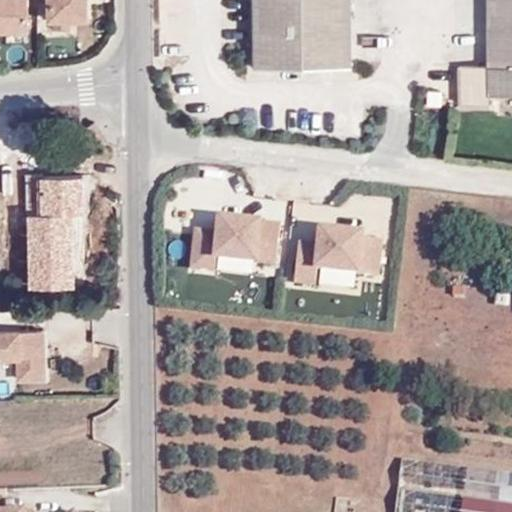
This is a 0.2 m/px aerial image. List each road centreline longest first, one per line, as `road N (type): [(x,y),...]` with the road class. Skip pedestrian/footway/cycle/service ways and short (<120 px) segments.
road 1 (residential): [(135,511),(133,68)]
road 2 (residential): [(133,68),(88,85),(0,90)]
